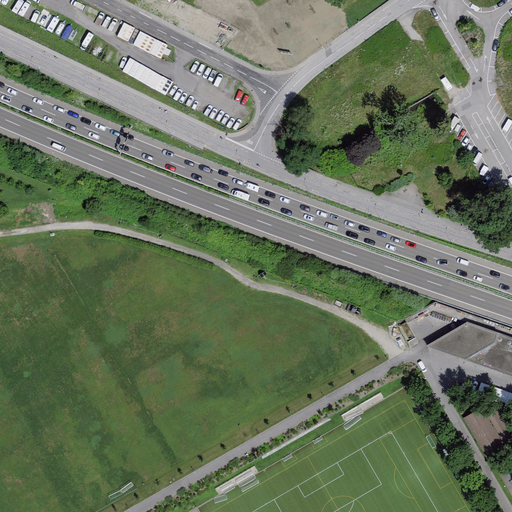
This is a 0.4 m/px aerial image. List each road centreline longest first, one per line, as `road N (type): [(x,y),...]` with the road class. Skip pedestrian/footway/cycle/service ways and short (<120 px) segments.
road 1 (trunk): [(511,285),(233,187),(0,92)]
road 2 (trunk): [(0,117),(261,222),(511,310)]
road 3 (residential): [(250,159),(0,39)]
road 4 (residential): [(511,252),(250,159)]
road 5 (residential): [(95,0),(285,98)]
road 6 (residential): [(285,98),(320,63),(414,0)]
